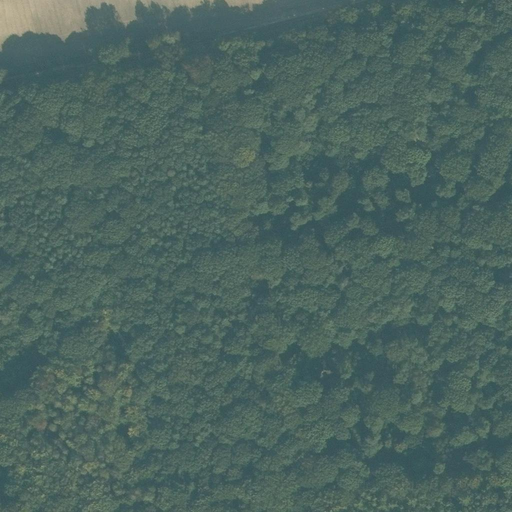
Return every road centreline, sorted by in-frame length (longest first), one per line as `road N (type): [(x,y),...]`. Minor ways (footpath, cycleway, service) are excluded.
road 1 (track): [(378,0),(0,83)]
road 2 (track): [(0,302),(263,256)]
road 3 (track): [(263,256),(511,214)]
road 4 (track): [(203,43),(263,256)]
road 5 (track): [(511,473),(325,491)]
